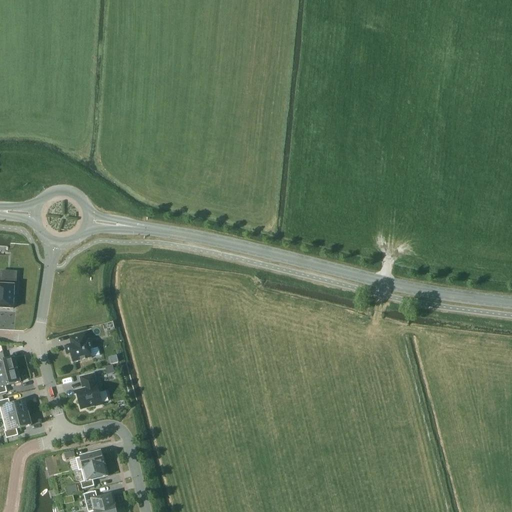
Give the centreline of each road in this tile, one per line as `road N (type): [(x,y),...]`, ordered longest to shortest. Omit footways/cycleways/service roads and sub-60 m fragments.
road 1 (secondary): [(511,304),(128,226)]
road 2 (unclassified): [(143,511),(122,433),(102,428),(61,438)]
